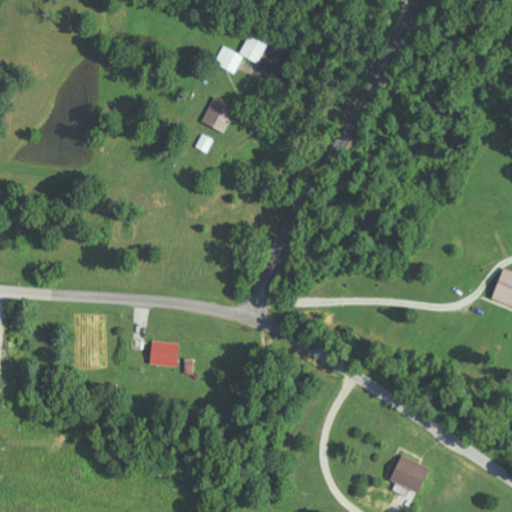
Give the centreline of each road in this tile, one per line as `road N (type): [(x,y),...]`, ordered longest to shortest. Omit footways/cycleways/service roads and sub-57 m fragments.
road 1 (residential): [(511,480),(268,327),(210,309),(0,290)]
road 2 (residential): [(249,320),(289,229),(424,0)]
